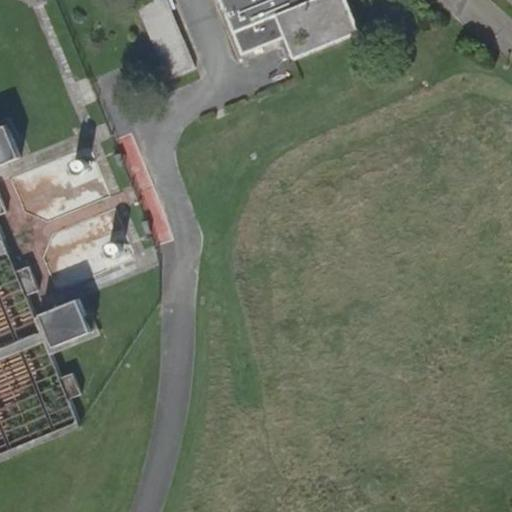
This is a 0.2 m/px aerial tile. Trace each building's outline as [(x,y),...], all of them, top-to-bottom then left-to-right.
[(195,68),(167,0),(136,0),(168,79),(195,68)] [(220,0),(243,55),(285,37),(295,61),(362,33),(347,0),(220,0)] [(0,128),(0,167),(20,159),(7,126),(0,128)] [(90,169),(90,165),(88,162),(85,160),(82,159),(78,159),(75,161),(73,164),(71,167),(72,170),(74,174),(76,176),(79,177),(83,177),(86,175),(89,173),(90,169)] [(0,456),(81,424),(70,400),(81,396),(72,374),(61,379),(50,350),(28,297),(39,293),(29,267),(17,272),(0,230),(0,216),(6,214),(0,198),(0,456)] [(124,252),(124,249),(122,246),(119,244),(116,242),(112,242),(109,244),(107,247),(106,250),(106,254),(108,257),(110,260),(114,261),(117,261),(121,259),(123,256),(124,252)] [(41,315),(54,348),(92,332),(79,300),(41,315)]
